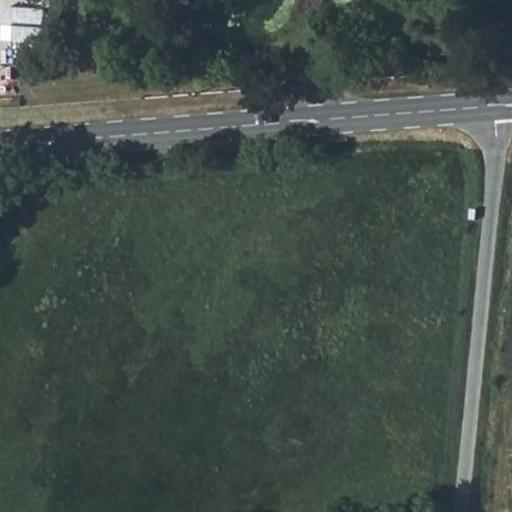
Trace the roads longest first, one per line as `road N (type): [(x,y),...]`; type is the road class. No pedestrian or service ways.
road 1 (secondary): [(0,147),(495,106)]
road 2 (unclassified): [(495,106),(461,511)]
